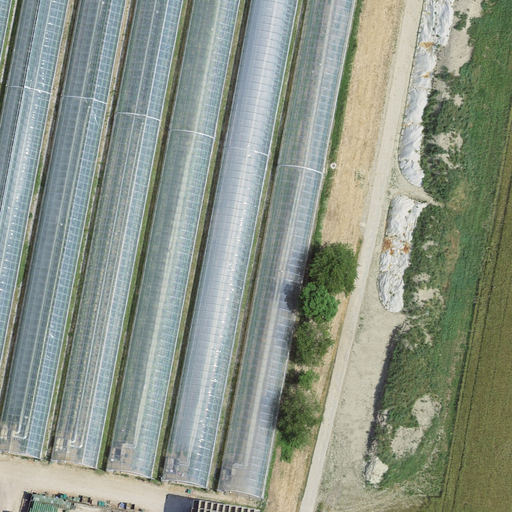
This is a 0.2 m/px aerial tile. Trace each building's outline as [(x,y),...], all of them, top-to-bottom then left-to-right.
[(33,125),(45,127),(68,0),(51,0),(46,32),(30,29),(24,63),(15,61),(7,104),(21,107),(20,115),(34,118),(33,125)] [(312,270),(353,0),(310,0),(271,253),(289,255),(287,266),(312,270)] [(204,45),(187,43),(165,182),(190,186),(192,172),(208,175),(232,26),(208,23),(204,45)] [(97,65),(69,64),(68,99),(111,100),(113,54),(97,54),(97,65)] [(237,254),(250,256),(284,74),(243,66),(217,201),(235,205),(228,241),(239,243),(237,254)] [(196,304),(168,479),(210,485),(245,265),(237,263),(230,309),(196,304)] [(220,488),(264,495),(300,293),(287,290),(289,277),(277,274),(272,306),(253,303),(220,488)] [(149,323),(135,320),(112,467),(153,474),(181,300),(154,295),(149,323)] [(71,369),(56,457),(100,465),(119,349),(91,344),(87,371),(71,369)] [(15,346),(3,448),(45,452),(57,350),(15,346)]
